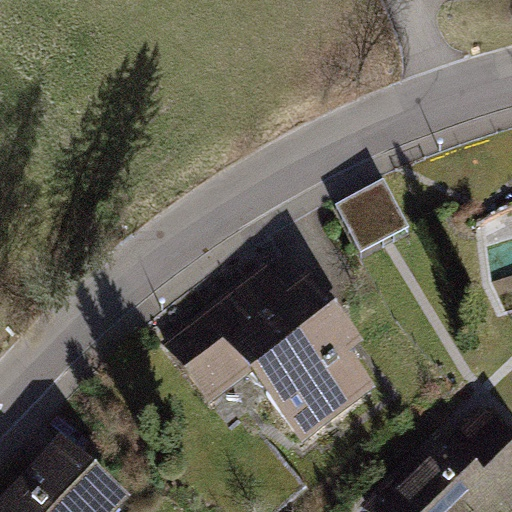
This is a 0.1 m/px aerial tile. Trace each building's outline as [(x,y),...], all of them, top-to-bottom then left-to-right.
[(393,182),(346,205),(368,250),(416,226),(393,182)] [(48,258),(1,206),(0,207),(0,285),(7,294),(48,258)] [(302,310),(274,275),(171,358),(219,417),(257,387),(316,459),(385,403),(365,379),(381,367),(321,294),(302,310)] [(511,511),(511,437),(494,418),(461,449),(453,440),(375,511),(511,511)] [(136,511),(67,452),(14,511),(136,511)]
